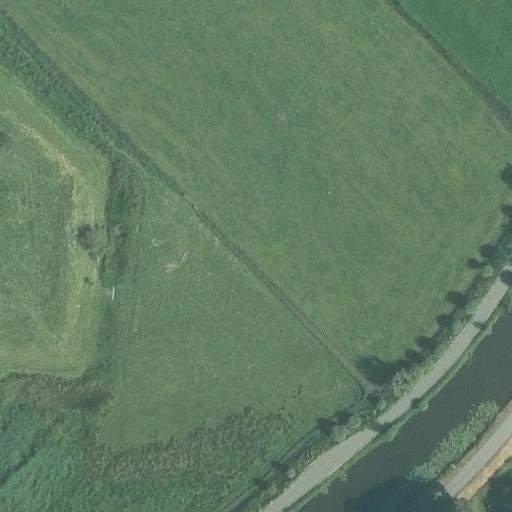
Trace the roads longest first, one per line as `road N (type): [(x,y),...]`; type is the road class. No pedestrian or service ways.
road 1 (unclassified): [(511,269),(447,365),(273,511)]
road 2 (unclassified): [(422,511),(511,422)]
